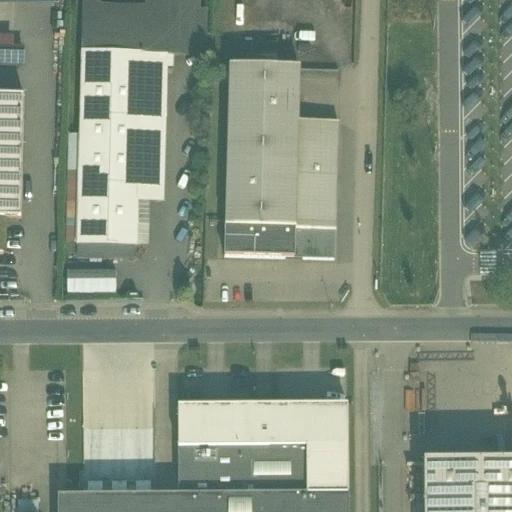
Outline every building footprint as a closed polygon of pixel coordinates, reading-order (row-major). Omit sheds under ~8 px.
[(0,0),(0,9),(57,9),(57,0),(55,0),(55,1),(0,0)] [(82,11),(81,69),(164,71),(164,61),(172,61),(173,50),(197,50),(198,0),(153,0),(154,1),(159,1),(158,20),(99,19),(100,11),(91,6),(82,11)] [(0,95),(23,96),(24,50),(13,50),(13,37),(0,37),(0,95)] [(160,204),(164,71),(81,69),(76,248),(75,250),(77,250),(77,260),(88,261),(88,250),(135,252),(136,252),(136,249),(137,204),(160,204)] [(229,71),(225,232),(224,260),(294,262),(334,263),(335,235),(338,126),(298,126),(299,73),(229,71)] [(0,100),(0,187),(21,188),(23,101),(0,100)] [(20,223),(21,188),(0,187),(0,222),(2,222),(20,223)] [(88,250),(88,261),(135,262),(135,252),(88,250)] [(66,274),(66,294),(113,295),(114,283),(89,282),(89,275),(66,274)] [(177,412),(177,454),(305,453),(306,500),(323,500),(347,500),(346,411),(177,412)] [(177,501),(306,500),(305,453),(177,454),(177,501)] [(511,511),(511,466),(422,467),(422,511),(511,511)] [(323,511),(323,500),(306,500),(177,501),(57,502),(56,511),(323,511)] [(347,511),(347,500),(323,500),(323,511),(347,511)]
